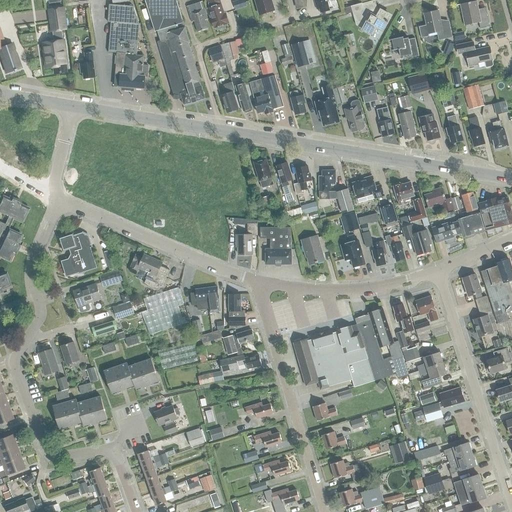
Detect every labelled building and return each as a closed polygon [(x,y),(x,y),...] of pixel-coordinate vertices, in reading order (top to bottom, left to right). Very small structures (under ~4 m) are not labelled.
[(178,100),(178,99),(181,98),(180,94),(185,93),(182,83),(190,81),(187,69),(195,67),(188,43),(189,43),(185,28),(178,30),(177,25),(183,23),(176,0),(144,0),(155,32),(158,31),(161,41),(159,41),(171,81),(170,82),(174,95),(173,99),(178,100)] [(222,0),(221,0),(207,0),(209,7),(207,8),(214,29),(229,24),(225,13),(224,13),(220,1),(222,0)] [(255,0),(260,15),(274,11),(270,0),(255,0)] [(316,0),(317,0),(314,1),(317,10),(319,9),(321,14),(330,11),(326,0),(316,0)] [(479,22),(480,28),(489,26),(486,13),(479,14),(477,0),(460,4),(464,25),(479,22)] [(187,6),(189,13),(192,22),(194,22),(198,32),(208,29),(205,21),(207,20),(202,2),(187,6)] [(350,6),(355,24),(362,28),(361,30),(371,35),(375,26),(381,29),(386,21),(389,15),(380,10),(379,13),(376,12),(374,2),(363,5),(362,2),(350,6)] [(119,86),(119,87),(143,89),(144,77),(146,77),(147,66),(143,65),(143,57),(136,56),(139,24),(133,7),(109,5),(108,22),(111,22),(108,52),(117,53),(115,72),(114,86),(119,86)] [(65,64),(66,64),(63,40),(61,31),(66,30),(63,8),(49,10),(52,32),(54,42),(43,43),(46,69),(54,68),(54,74),(66,72),(65,64)] [(436,31),(438,40),(452,37),(449,22),(440,24),(438,11),(424,14),(426,25),(418,27),(421,38),(428,36),(427,33),(436,31)] [(464,32),(454,34),(456,41),(465,39),(464,32)] [(0,56),(6,72),(6,73),(8,72),(13,71),(13,72),(15,71),(15,70),(20,68),(11,44),(4,46),(0,33),(0,56)] [(402,37),(389,39),(389,40),(391,40),(393,49),(391,50),(391,51),(398,49),(399,57),(410,55),(411,57),(418,56),(414,38),(408,39),(408,38),(402,39),(402,37)] [(221,45),(230,76),(233,75),(229,61),(238,58),(237,55),(239,54),(237,46),(247,43),(246,38),(221,45)] [(310,64),(304,42),(292,46),(298,67),(310,64)] [(493,65),(493,64),(492,60),(493,60),(490,47),(475,50),(473,42),(457,46),(458,52),(465,51),(469,67),(478,65),(478,63),(485,62),(486,68),(491,66),(492,66),(493,65)] [(282,46),(285,56),(291,54),(288,44),(282,46)] [(223,55),(220,46),(208,49),(211,59),(223,55)] [(80,65),(81,72),(81,73),(82,73),(83,78),(95,77),(95,72),(92,52),(84,54),(86,64),(80,65)] [(281,60),(283,66),(293,63),(291,57),(281,60)] [(260,65),(263,76),(273,73),(270,63),(260,65)] [(180,94),(181,98),(184,105),(205,99),(202,88),(201,88),(199,81),(200,81),(195,67),(187,69),(190,81),(182,83),(185,93),(180,94)] [(372,83),(381,82),(379,70),(371,71),(372,83)] [(430,89),(426,74),(409,79),(411,88),(419,87),(420,91),(430,89)] [(274,75),(267,77),(249,82),(258,113),(264,112),(267,114),(272,112),(274,110),(283,107),(274,75)] [(225,105),(227,112),(238,109),(233,93),(234,92),(231,83),(224,85),(227,94),(222,96),(223,99),(222,99),(224,106),(225,105)] [(241,85),(236,87),(244,111),(246,113),(251,111),(252,108),(247,92),(248,91),(245,84),(241,85)] [(319,112),(323,126),(338,122),(334,108),(337,107),(331,85),(321,88),(324,100),(314,103),(317,113),(319,112)] [(469,109),(478,107),(478,108),(484,106),(478,85),(472,87),(463,89),(469,109)] [(361,89),(365,104),(378,100),(375,86),(361,89)] [(345,102),(341,87),(332,89),(337,105),(345,102)] [(290,93),(291,98),(295,115),(306,112),(304,104),(305,104),(303,95),(298,97),(297,91),(290,93)] [(455,104),(452,92),(445,94),(448,106),(455,104)] [(398,99),(402,110),(412,107),(408,96),(398,99)] [(348,120),(352,132),(363,129),(364,127),(361,115),(363,115),(359,102),(356,100),(351,102),(350,104),(351,107),(343,109),(346,120),(348,120)] [(493,104),(496,115),(508,112),(506,101),(493,104)] [(380,122),(379,122),(379,123),(379,125),(379,127),(380,128),(383,137),(388,135),(389,136),(391,136),(392,135),(394,134),(390,119),(390,120),(387,108),(377,110),(380,122)] [(399,114),(405,139),(415,136),(413,127),(414,126),(413,120),(412,120),(410,112),(399,114)] [(422,133),(424,132),(425,132),(427,141),(440,138),(436,122),(434,122),(432,115),(418,118),(422,133)] [(449,136),(451,144),(462,141),(459,125),(458,126),(455,116),(447,117),(450,128),(446,129),(448,136),(449,136)] [(472,131),(469,131),(471,138),(472,138),(474,147),(485,144),(481,128),(479,129),(477,118),(469,119),(472,131)] [(493,140),(495,148),(507,145),(503,129),(502,130),(500,122),(493,124),(495,132),(489,133),(491,141),(493,140)] [(96,189),(97,198),(112,196),(107,166),(121,164),(117,139),(104,141),(103,135),(88,137),(92,164),(78,166),(82,191),(96,189)] [(254,163),(262,188),(273,184),(265,160),(254,163)] [(292,180),(287,163),(276,167),(283,187),(289,185),(288,182),(292,180)] [(295,169),(299,184),(294,185),(296,195),(302,193),(301,191),(307,189),(306,182),(312,181),(310,174),(309,174),(307,166),(305,167),(304,165),(300,166),(301,167),(295,169)] [(336,171),(322,171),(322,176),(319,176),(319,200),(330,199),(339,199),(336,192),(330,192),(330,184),(336,184),(336,171)] [(365,179),(365,180),(352,184),(357,199),(373,194),(375,199),(384,196),(381,186),(375,187),(372,177),(365,179)] [(393,186),(400,207),(407,204),(406,202),(410,201),(409,198),(414,196),(410,183),(404,184),(405,185),(402,186),(401,184),(399,183),(397,183),(394,184),(393,186)] [(291,193),(289,186),(283,188),(285,195),(291,193)] [(347,188),(336,192),(339,199),(343,214),(353,210),(347,188)] [(453,210),(450,198),(445,200),(442,188),(435,190),(436,192),(425,195),(429,208),(441,204),(444,213),(453,210)] [(484,231),(473,193),(462,196),(467,212),(462,214),(463,218),(459,220),(464,237),(465,237),(467,238),(471,237),(472,235),(484,231)] [(272,210),(268,196),(262,198),(266,212),(272,210)] [(0,291),(9,288),(4,272),(0,274),(0,257),(9,262),(13,253),(16,254),(20,246),(22,243),(19,241),(21,237),(7,230),(12,219),(21,223),(27,209),(2,197),(0,200),(0,213),(9,217),(5,226),(0,223),(0,291)] [(455,210),(462,209),(458,197),(452,199),(455,210)] [(427,218),(421,198),(412,201),(416,212),(408,214),(411,223),(427,218)] [(508,198),(496,201),(496,198),(487,201),(487,202),(478,205),(486,230),(511,223),(511,214),(510,207),(511,207),(508,198)] [(306,204),(300,206),(301,208),(303,214),(303,215),(309,213),(306,204)] [(380,208),(385,225),(398,221),(393,204),(380,208)] [(360,225),(379,220),(377,212),(358,217),(360,225)] [(345,216),(349,232),(360,229),(355,213),(345,216)] [(450,223),(431,229),(436,243),(446,240),(447,242),(449,243),(452,242),(453,240),(452,238),(454,237),(454,236),(460,234),(457,222),(451,224),(450,223)] [(238,255),(251,255),(251,236),(257,236),(257,224),(247,224),(247,236),(236,236),(236,247),(238,247),(238,255)] [(412,237),(417,255),(432,251),(430,244),(431,243),(427,229),(415,233),(413,224),(403,227),(406,239),(412,237)] [(266,250),(266,265),(276,265),(276,268),(282,268),(281,265),(291,265),(291,228),(260,228),(260,240),(270,240),(270,250),(266,250)] [(386,254),(383,241),(372,244),(370,232),(362,234),(366,248),(373,246),(374,251),(372,251),(374,259),(375,259),(377,266),(385,264),(383,254),(386,254)] [(61,262),(66,277),(79,272),(79,271),(82,270),(82,272),(96,268),(89,248),(91,247),(89,241),(85,238),(86,237),(82,235),(81,236),(78,235),(74,237),(72,234),(59,239),(63,251),(69,249),(70,254),(67,260),(61,262)] [(345,261),(351,260),(354,268),(365,264),(360,248),(360,249),(357,241),(356,241),(354,235),(348,237),(350,243),(340,246),(345,261)] [(403,248),(401,242),(399,242),(397,236),(391,238),(390,235),(386,237),(388,246),(390,246),(393,254),(394,254),(396,262),(405,259),(402,248),(403,248)] [(308,258),(310,265),(324,261),(321,249),(328,247),(325,237),(318,239),(317,236),(301,241),(306,258),(308,258)] [(116,267),(111,250),(104,252),(110,270),(116,267)] [(162,287),(169,270),(160,266),(162,263),(143,255),(142,258),(135,255),(129,270),(133,272),(133,274),(137,275),(139,270),(146,273),(144,279),(145,279),(143,284),(156,289),(158,285),(162,287)] [(481,272),(498,324),(509,320),(507,313),(511,310),(511,291),(509,282),(511,280),(511,272),(508,260),(496,263),(497,267),(481,272)] [(122,281),(119,271),(100,277),(102,284),(112,281),(113,284),(122,281)] [(475,275),(463,279),(469,297),(475,295),(476,299),(475,300),(477,307),(488,303),(486,296),(483,298),(475,275)] [(101,299),(96,284),(73,292),(78,307),(79,307),(80,312),(82,313),(89,310),(90,309),(88,304),(101,299)] [(208,302),(209,309),(209,313),(219,312),(218,300),(219,300),(217,287),(206,289),(208,302)] [(181,288),(133,300),(139,325),(146,323),(149,333),(190,323),(181,288)] [(208,302),(206,289),(196,290),(196,293),(191,293),(192,306),(197,305),(198,310),(209,309),(208,302)] [(247,295),(229,295),(229,326),(244,326),(244,311),(239,311),(239,302),(249,302),(247,295)] [(435,311),(431,297),(416,301),(420,315),(427,313),(430,322),(438,320),(435,311)] [(112,308),(116,320),(134,314),(130,302),(112,308)] [(497,331),(488,303),(477,307),(481,318),(474,320),(480,337),(497,331)] [(403,304),(393,307),(395,314),(394,314),(397,322),(401,321),(405,333),(413,331),(409,318),(408,318),(403,304)] [(368,315),(370,320),(379,348),(380,348),(388,345),(398,379),(408,376),(397,342),(392,344),(388,332),(389,332),(382,310),(368,314),(368,315)] [(380,348),(379,348),(370,320),(368,315),(366,316),(365,315),(362,316),(362,317),(355,319),(357,325),(374,381),(375,381),(393,376),(388,358),(383,360),(380,348)] [(114,320),(92,328),(95,337),(117,330),(114,320)] [(195,333),(202,332),(199,320),(193,322),(195,333)] [(430,330),(428,322),(414,326),(416,334),(430,330)] [(329,388),(329,387),(352,380),(354,387),(374,381),(357,325),(338,330),(338,332),(333,334),(332,332),(313,338),(313,339),(308,341),(308,339),(293,343),(306,387),(318,383),(320,390),(329,388)] [(223,339),(228,355),(236,353),(237,356),(242,354),(239,345),(246,343),(245,341),(254,338),(251,330),(223,339)] [(222,338),(220,331),(202,336),(201,334),(194,336),(196,341),(202,340),(203,344),(222,338)] [(408,345),(403,331),(396,333),(400,348),(408,345)] [(139,343),(136,335),(125,339),(128,347),(139,343)] [(157,351),(162,370),(198,361),(193,342),(157,351)] [(60,347),(66,365),(79,361),(73,343),(60,347)] [(103,346),(105,354),(116,351),(114,343),(103,346)] [(202,346),(197,347),(201,363),(207,361),(202,346)] [(403,351),(407,363),(420,358),(417,347),(403,351)] [(511,360),(507,349),(497,352),(499,358),(487,361),(491,374),(506,369),(504,362),(511,360)] [(43,368),(42,368),(44,376),(58,371),(51,350),(39,354),(43,368)] [(417,367),(418,372),(443,363),(440,353),(423,358),(425,365),(424,366),(423,365),(417,367)] [(238,366),(246,364),(248,369),(261,366),(259,356),(244,359),(243,356),(220,362),(222,372),(238,368),(238,366)] [(151,359),(128,367),(130,373),(129,373),(133,385),(135,389),(144,386),(144,387),(150,385),(149,384),(159,381),(151,359)] [(443,363),(418,372),(420,376),(426,374),(426,373),(428,373),(430,379),(421,381),(424,390),(442,384),(440,376),(447,374),(443,363)] [(128,367),(127,364),(104,372),(112,394),(120,391),(121,392),(126,390),(125,387),(133,385),(129,373),(130,373),(128,367)] [(97,380),(93,367),(86,370),(90,382),(97,380)] [(212,374),(198,376),(199,385),(214,382),(212,374)] [(57,379),(61,391),(69,389),(65,377),(57,379)] [(497,392),(494,392),(496,399),(499,398),(500,402),(511,398),(511,378),(508,380),(510,386),(496,390),(497,392)] [(93,391),(90,384),(78,387),(81,395),(93,391)] [(423,408),(424,412),(416,414),(417,420),(426,418),(427,422),(443,418),(440,407),(443,406),(444,409),(464,402),(460,388),(440,395),(442,402),(423,408)] [(352,396),(350,390),(339,394),(341,400),(352,396)] [(55,394),(57,401),(69,398),(67,391),(55,394)] [(422,405),(435,401),(433,393),(419,397),(422,405)] [(78,409),(82,421),(83,426),(92,424),(93,425),(98,423),(98,422),(106,420),(100,397),(77,404),(78,409)] [(0,412),(9,410),(8,409),(4,398),(0,399),(0,412)] [(195,398),(184,402),(186,408),(197,404),(195,398)] [(73,423),(82,421),(78,409),(77,404),(76,401),(53,407),(59,429),(68,426),(69,427),(74,426),(73,423)] [(245,409),(248,415),(255,413),(257,419),(273,414),(270,404),(262,407),(261,403),(245,409)] [(313,407),(317,421),(337,415),(335,408),(328,411),(325,403),(313,407)] [(154,413),(159,426),(163,425),(167,435),(177,431),(173,421),(177,420),(175,416),(180,414),(178,409),(173,410),(172,407),(154,413)] [(0,424),(12,420),(9,410),(0,412),(0,424)] [(351,422),(353,430),(365,426),(362,418),(351,422)] [(210,431),(213,440),(224,437),(221,427),(210,431)] [(199,429),(186,433),(191,447),(204,443),(199,429)] [(254,438),(256,444),(263,442),(265,448),(282,442),(279,433),(271,436),(270,432),(254,438)] [(322,436),(326,450),(345,444),(343,437),(336,440),(334,433),(322,436)] [(0,453),(17,447),(12,435),(0,439),(0,453)] [(390,447),(395,464),(410,459),(405,442),(390,447)] [(447,455),(449,462),(471,455),(468,443),(453,448),(443,451),(445,456),(447,455)] [(0,467),(2,466),(21,459),(17,447),(0,453),(0,460),(0,462),(0,467)] [(438,454),(436,447),(416,453),(418,460),(438,454)] [(159,456),(158,455),(151,458),(148,451),(138,454),(142,467),(153,464),(160,461),(159,456)] [(173,456),(172,451),(158,455),(159,456),(160,461),(167,459),(167,458),(173,456)] [(256,452),(242,455),(245,463),(258,459),(256,452)] [(449,462),(451,468),(449,469),(450,473),(460,470),(460,471),(475,466),(471,455),(449,462)] [(21,459),(2,466),(4,472),(0,473),(0,477),(24,469),(21,459)] [(330,464),(334,479),(351,474),(353,482),(367,478),(365,469),(360,471),(358,464),(353,466),(349,467),(348,463),(344,464),(343,460),(330,464)] [(142,467),(147,480),(157,476),(155,469),(162,467),(162,466),(160,461),(153,464),(142,467)] [(279,461),(263,466),(265,473),(272,470),(274,476),(291,471),(288,462),(280,465),(279,461)] [(254,466),(256,474),(264,471),(261,462),(256,463),(256,466),(254,466)] [(92,479),(89,480),(91,486),(94,485),(105,481),(100,468),(90,472),(92,479)] [(423,479),(425,486),(441,482),(439,474),(423,479)] [(206,492),(216,488),(211,475),(201,479),(206,492)] [(466,491),(482,487),(478,475),(453,483),(457,494),(466,491)] [(162,489),(157,476),(147,480),(152,493),(162,489)] [(421,478),(415,479),(418,490),(424,488),(421,478)] [(89,492),(89,494),(97,491),(99,497),(109,494),(105,481),(94,485),(91,486),(87,487),(89,492)] [(251,487),(253,493),(267,488),(265,482),(251,487)] [(425,486),(427,494),(443,489),(441,482),(425,486)] [(167,502),(164,495),(172,492),(171,491),(170,487),(170,486),(162,489),(152,493),(156,506),(167,502)] [(457,494),(461,506),(470,503),(471,503),(485,498),(482,487),(466,491),(457,494)] [(66,493),(68,500),(81,496),(79,489),(66,493)] [(271,494),(273,498),(273,501),(281,499),(283,505),(299,500),(296,490),(289,493),(288,489),(272,494),(271,494)] [(358,491),(352,493),(351,490),(339,493),(343,507),(363,501),(361,495),(359,495),(358,491)] [(204,496),(210,511),(221,506),(216,492),(204,496)] [(98,511),(104,510),(114,506),(109,494),(99,497),(102,504),(94,507),(94,508),(95,511),(98,511)] [(381,495),(363,501),(366,510),(384,504),(381,495)] [(384,505),(397,502),(403,500),(402,495),(396,496),(383,499),(384,505)] [(30,511),(45,511),(43,507),(37,509),(33,497),(25,500),(25,499),(5,507),(6,511),(21,511),(29,509),(30,511)]
